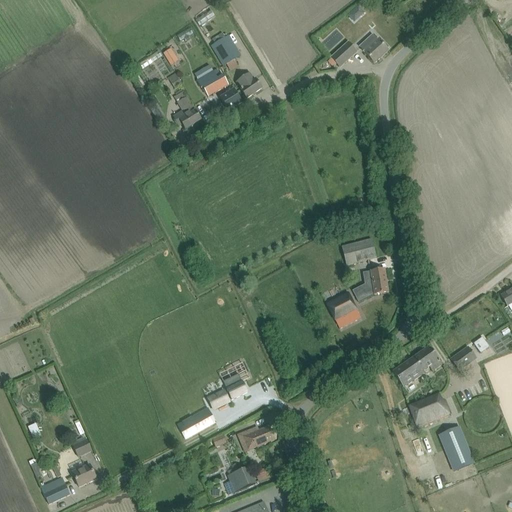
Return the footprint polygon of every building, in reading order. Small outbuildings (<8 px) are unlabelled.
[(240,56),(228,37),(210,48),(222,67),(240,56)] [(386,50),(388,48),(382,40),(380,42),(378,40),(371,46),(367,41),(359,47),(364,52),(364,53),(374,64),(388,51),(386,50)] [(348,43),(330,59),(339,68),(357,52),(348,43)] [(177,63),(170,52),(164,55),(171,67),(177,63)] [(218,70),(198,81),(208,98),(228,87),(218,70)] [(261,89),(250,74),(243,79),(248,85),(240,90),(246,99),(261,89)] [(182,86),(178,79),(171,84),(175,91),(182,86)] [(241,103),(234,90),(220,99),(228,112),(241,103)] [(200,121),(186,98),(183,93),(174,98),(177,103),(186,117),(180,121),(185,130),(200,121)] [(376,258),(371,240),(341,247),(346,266),(376,258)] [(388,293),(384,270),(370,272),(365,273),(367,287),(353,294),(358,303),(374,294),(374,296),(388,293)] [(511,289),(501,296),(507,307),(511,304),(511,289)] [(339,330),(360,319),(348,294),(326,305),(339,330)] [(482,338),(474,344),(480,354),(489,348),(482,338)] [(392,372),(403,388),(424,374),(423,372),(429,367),(432,372),(442,366),(429,347),(392,372)] [(451,361),(458,370),(474,358),(468,349),(451,361)] [(227,398),(230,397),(231,400),(247,393),(239,376),(232,380),(235,386),(227,390),(228,394),(226,395),(224,392),(208,399),(212,409),(229,402),(227,398)] [(408,408),(416,427),(450,414),(444,401),(441,402),(438,395),(408,408)] [(177,426),(185,440),(216,423),(208,409),(177,426)] [(268,427),(258,431),(257,429),(238,436),(245,453),(274,441),(268,427)] [(453,473),(474,464),(459,427),(438,436),(453,473)] [(91,452),(85,438),(72,444),(78,458),(91,452)] [(89,465),(72,473),(79,488),(96,480),(89,465)] [(256,484),(249,467),(227,477),(229,482),(223,485),(227,492),(232,490),(234,493),(256,484)] [(44,496),(48,505),(70,496),(66,487),(62,478),(41,488),(44,496)] [(241,511),(267,511),(264,503),(241,511)]
